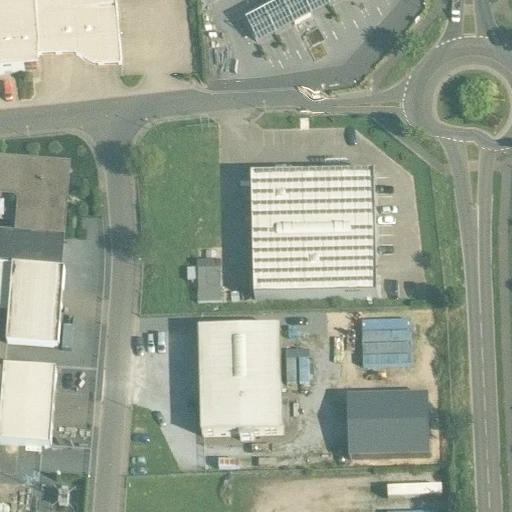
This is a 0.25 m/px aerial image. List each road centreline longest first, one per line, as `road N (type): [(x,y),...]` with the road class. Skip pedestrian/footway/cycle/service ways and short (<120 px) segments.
road 1 (residential): [(116,144),(126,261),(112,511)]
road 2 (tertiary): [(479,295),(489,511)]
road 3 (residential): [(414,92),(264,129)]
road 4 (residential): [(264,129),(417,132)]
road 5 (residential): [(264,129),(116,144)]
road 6 (tertiary): [(479,295),(492,163)]
road 7 (tertiary): [(458,165),(479,295)]
